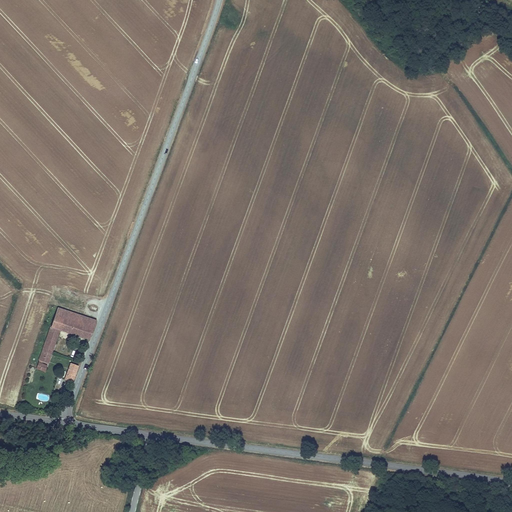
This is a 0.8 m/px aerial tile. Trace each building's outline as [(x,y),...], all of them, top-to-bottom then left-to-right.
[(65,315),(95,326),(98,318),(53,303),(46,321),(52,323),(55,325),(53,331),(59,333),(61,327),(65,315)] [(95,326),(65,315),(61,327),(91,337),(95,326)] [(49,360),(59,333),(53,331),(55,325),(52,323),(40,356),(49,360)] [(38,360),(36,366),(45,369),(47,363),(38,360)] [(72,380),(78,363),(71,361),(65,377),(72,380)] [(47,402),(49,396),(40,393),(38,398),(47,402)]
